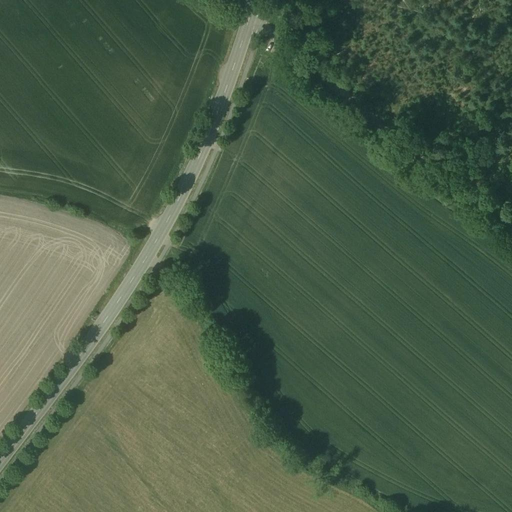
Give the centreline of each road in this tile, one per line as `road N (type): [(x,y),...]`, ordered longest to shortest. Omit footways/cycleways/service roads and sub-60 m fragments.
road 1 (tertiary): [(250,13),(186,185),(91,341),(0,460)]
road 2 (residential): [(511,223),(250,13)]
